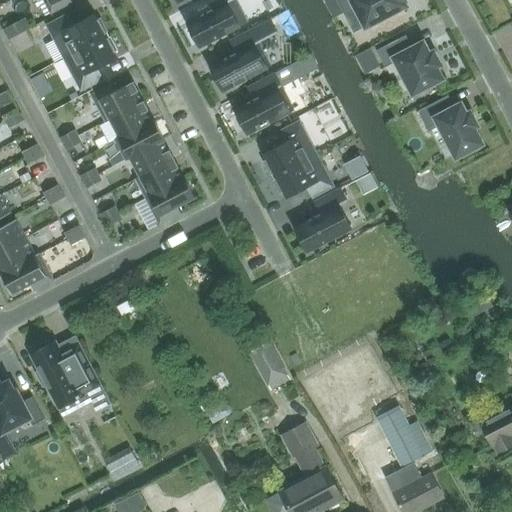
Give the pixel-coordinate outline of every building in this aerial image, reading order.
[(44,0),(51,13),(72,2),(71,0),(44,0)] [(196,39),(200,48),(240,27),(239,27),(248,22),(236,0),(207,0),(213,9),(187,22),(191,31),(191,32),(192,31),(196,38),(195,39),(195,40),(196,39)] [(338,0),(325,0),(335,18),(345,13),(338,0)] [(338,0),(345,13),(355,7),(366,27),(406,5),(404,2),(406,1),(406,0),(338,0)] [(107,32),(108,32),(108,31),(107,31),(100,19),(98,20),(95,14),(75,25),(69,13),(47,25),(64,58),(108,35),(107,32)] [(9,40),(30,28),(25,18),(3,29),(9,40)] [(210,66),(223,91),(267,69),(267,68),(271,66),(259,42),(278,33),(271,19),(229,41),(236,53),(210,66)] [(81,91),(104,79),(97,68),(117,57),(114,51),(117,50),(110,38),(111,37),(111,36),(109,37),(108,35),(64,58),(81,91)] [(432,53),(429,54),(423,43),(412,48),(406,36),(378,51),(384,64),(395,59),(413,93),(442,78),(436,67),(438,65),(439,65),(440,65),(439,63),(434,53),(433,52),(432,53)] [(371,49),(356,57),(365,75),(380,66),(371,49)] [(275,73),(282,86),(298,78),(291,65),(275,73)] [(294,110),(282,86),(275,73),(252,85),(259,97),(235,109),(238,114),(235,115),(236,116),(237,115),(244,129),(243,130),(244,131),(246,130),(249,134),(290,113),(290,112),(294,110)] [(138,91),(139,91),(138,90),(137,90),(133,83),(134,82),(134,81),(116,90),(113,84),(92,95),(106,122),(110,120),(110,119),(143,102),(138,91)] [(71,87),(60,93),(65,104),(77,98),(71,87)] [(462,154),(464,157),(480,149),(478,145),(481,143),(473,128),(477,125),(470,113),(466,115),(461,104),(454,108),(448,96),(419,111),(429,130),(440,125),(456,156),(462,154)] [(153,120),(143,102),(110,119),(110,120),(120,137),(120,138),(153,121),(153,120)] [(21,114),(18,108),(3,116),(6,122),(21,114)] [(6,122),(10,128),(24,121),(21,114),(6,122)] [(120,138),(120,137),(115,140),(126,160),(131,158),(130,157),(163,140),(164,141),(165,140),(154,119),(153,120),(153,121),(120,138)] [(271,175),(273,177),(317,154),(300,121),(277,132),(283,144),(263,154),(266,160),(264,161),(271,174),(270,174),(270,175),(271,175)] [(64,144),(78,136),(75,129),(60,137),(64,144)] [(64,144),(67,150),(82,142),(78,136),(64,144)] [(164,141),(163,140),(130,157),(131,158),(140,176),(173,159),(164,141)] [(40,150),(37,144),(22,152),(25,158),(40,150)] [(25,158),(29,164),(43,157),(40,150),(25,158)] [(274,179),(273,180),(273,181),(274,180),(281,193),(283,192),(286,197),(306,187),(312,198),(334,186),(317,154),(273,177),(274,179)] [(183,178),(183,177),(173,159),(140,176),(135,178),(146,198),(183,178)] [(368,171),(365,165),(349,173),(352,179),(368,171)] [(80,175),(84,182),(98,174),(95,168),(80,175)] [(28,173),(20,177),(23,183),(31,179),(28,173)] [(84,182),(87,188),(102,180),(98,174),(84,182)] [(146,198),(160,224),(181,213),(178,207),(195,197),(184,177),(183,177),(183,178),(146,198)] [(61,191),(58,184),(43,192),(47,199),(61,191)] [(351,229),(339,205),(348,201),(341,188),(314,202),(320,214),(295,227),(308,252),(351,229)] [(47,199),(50,205),(65,197),(61,191),(47,199)] [(1,194),(0,194),(0,218),(11,212),(11,211),(10,212),(1,194)] [(104,220),(118,212),(115,206),(100,213),(104,220)] [(118,212),(104,220),(107,226),(122,219),(118,212)] [(17,219),(17,218),(0,227),(0,251),(26,237),(17,219)] [(82,231),(79,225),(64,232),(68,239),(82,231)] [(68,239),(71,245),(86,237),(82,231),(68,239)] [(36,255),(26,237),(0,251),(0,267),(2,272),(3,273),(36,255)] [(54,280),(39,253),(36,255),(3,273),(2,272),(1,273),(12,293),(29,284),(33,291),(54,280)] [(485,292),(464,302),(472,316),(492,305),(485,292)] [(130,299),(117,306),(122,315),(135,308),(130,299)] [(418,335),(408,340),(417,356),(426,351),(418,335)] [(47,384),(59,407),(88,392),(96,409),(97,410),(111,403),(79,343),(61,352),(56,341),(50,344),(48,341),(35,348),(36,352),(31,354),(39,370),(36,372),(43,386),(47,384)] [(275,353),(269,341),(252,351),(258,362),(275,353)] [(296,354),(291,357),(296,365),(301,362),(296,354)] [(366,363),(351,364),(353,383),(368,381),(366,363)] [(2,382),(0,383),(0,428),(2,432),(29,418),(33,425),(45,419),(33,396),(22,402),(10,379),(3,383),(2,382)] [(223,404),(207,413),(213,424),(232,413),(232,410),(231,406),(227,404),(223,404)] [(498,452),(511,444),(511,405),(480,422),(493,447),(495,446),(498,452)] [(377,420),(386,438),(401,466),(423,455),(399,409),(377,420)] [(266,500),(272,511),(289,511),(290,511),(289,511),(318,511),(342,500),(324,467),(324,468),(313,448),(317,445),(305,423),(281,437),(293,459),(295,457),(305,477),(279,491),(280,493),(266,500)] [(236,441),(227,450),(236,460),(246,452),(236,441)] [(403,511),(415,511),(444,497),(432,473),(422,478),(414,463),(386,477),(394,492),(393,493),(403,511)]
